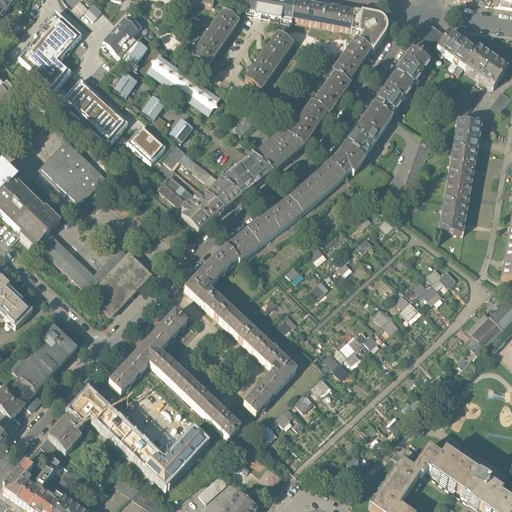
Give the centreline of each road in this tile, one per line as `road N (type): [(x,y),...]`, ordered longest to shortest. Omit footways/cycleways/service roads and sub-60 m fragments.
road 1 (residential): [(168,288),(321,152),(428,7)]
road 2 (residential): [(0,470),(107,350)]
road 3 (residential): [(0,250),(107,350)]
road 4 (residential): [(93,49),(95,90),(166,147)]
